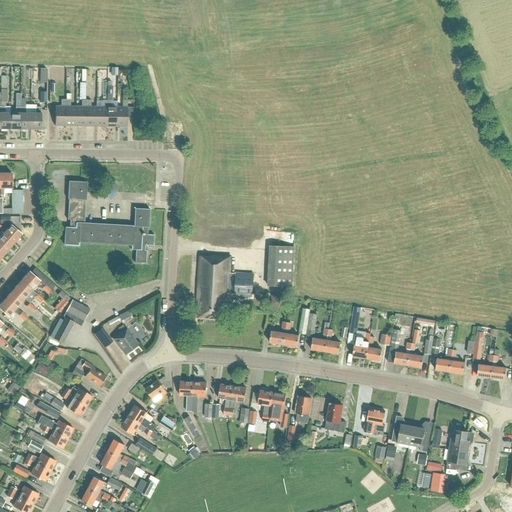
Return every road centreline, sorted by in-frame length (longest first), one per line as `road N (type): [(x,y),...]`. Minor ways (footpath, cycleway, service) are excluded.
road 1 (tertiary): [(499,411),(422,387),(280,363),(166,356)]
road 2 (residential): [(36,153),(179,153),(169,331)]
road 3 (tertiary): [(51,511),(115,396),(145,366)]
road 4 (residential): [(0,278),(37,227),(36,153)]
road 5 (residential): [(499,411),(487,484),(448,511)]
